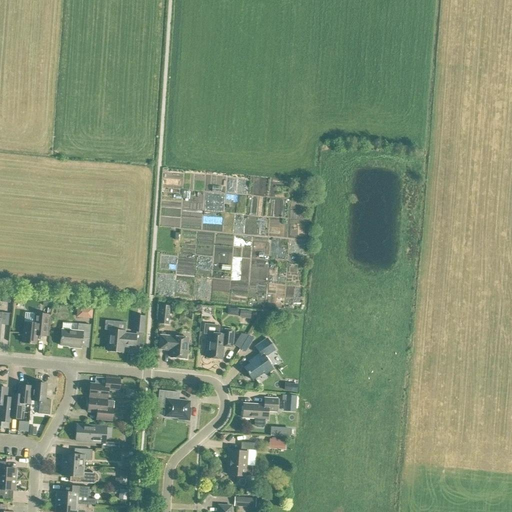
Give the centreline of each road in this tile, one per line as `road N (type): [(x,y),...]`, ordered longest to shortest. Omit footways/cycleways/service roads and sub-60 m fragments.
road 1 (residential): [(71,367),(217,386),(222,412),(169,464),(164,511)]
road 2 (residential): [(32,511),(37,458),(68,396),(71,367)]
